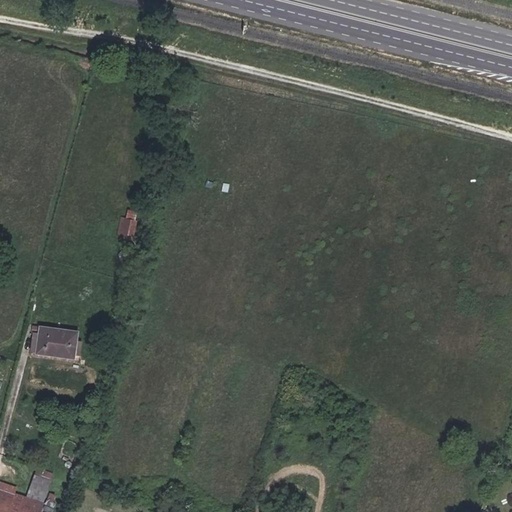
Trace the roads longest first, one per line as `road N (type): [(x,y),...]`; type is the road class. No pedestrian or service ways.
road 1 (track): [(511,134),(0,21)]
road 2 (primary): [(229,0),(511,69)]
road 3 (primary): [(511,46),(326,0)]
